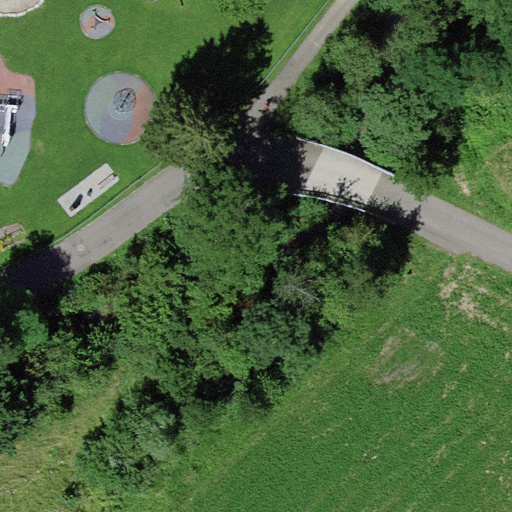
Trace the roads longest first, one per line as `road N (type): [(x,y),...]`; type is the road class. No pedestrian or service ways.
road 1 (track): [(0,295),(61,268),(218,162),(275,149),(317,160)]
road 2 (track): [(511,248),(317,160)]
